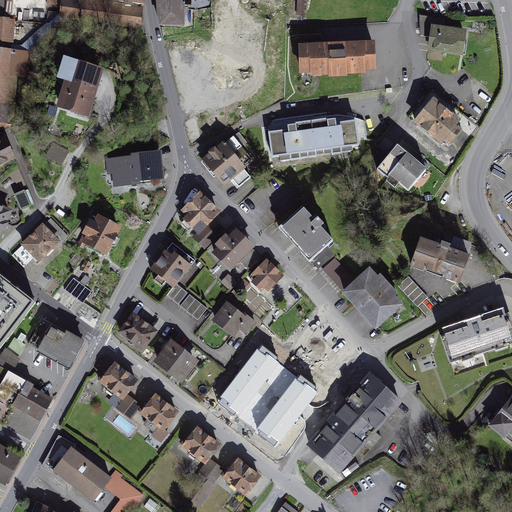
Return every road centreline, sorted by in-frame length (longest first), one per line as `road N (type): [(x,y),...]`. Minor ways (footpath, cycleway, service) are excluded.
road 1 (residential): [(183,154),(263,116),(398,98),(418,69),(407,0)]
road 2 (residential): [(99,340),(321,511)]
road 3 (residential): [(187,168),(368,355)]
road 4 (residential): [(3,511),(99,340)]
road 5 (residential): [(99,340),(187,168)]
road 6 (residential): [(368,355),(439,430),(463,426),(495,392)]
road 7 (residential): [(511,253),(481,216),(473,188),(479,156),(511,105)]
road 8 (residential): [(368,355),(497,286),(511,286)]
road 9 (residential): [(183,154),(150,0)]
road 10 (residential): [(0,265),(99,340)]
